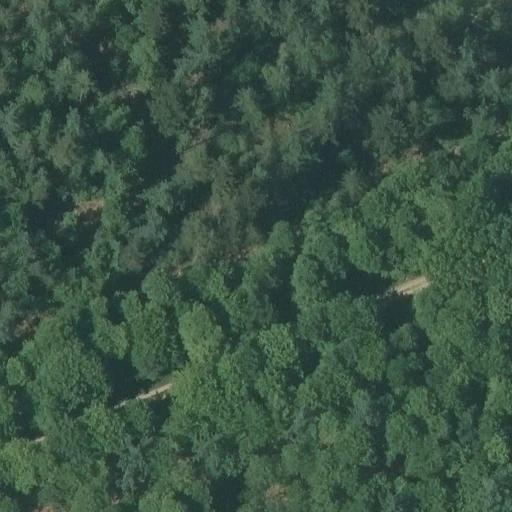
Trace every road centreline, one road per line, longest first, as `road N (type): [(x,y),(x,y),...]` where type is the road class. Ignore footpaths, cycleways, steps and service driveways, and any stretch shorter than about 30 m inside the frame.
road 1 (track): [(0,458),(511,244)]
road 2 (track): [(511,475),(415,285)]
road 3 (track): [(0,265),(64,425)]
road 4 (track): [(404,0),(511,56)]
